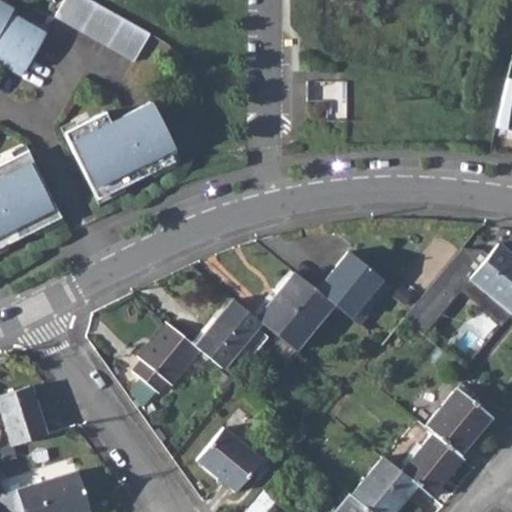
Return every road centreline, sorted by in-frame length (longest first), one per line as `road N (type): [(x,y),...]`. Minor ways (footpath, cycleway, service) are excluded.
road 1 (residential): [(270,205),(173,237),(31,307)]
road 2 (residential): [(31,307),(173,511)]
road 3 (residential): [(511,201),(389,188),(270,205)]
road 4 (residential): [(270,205),(269,0)]
